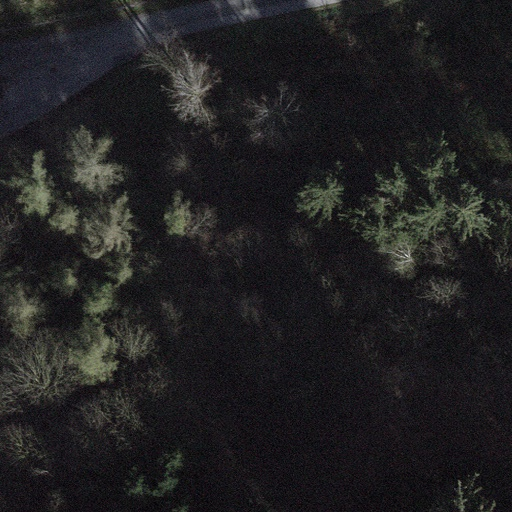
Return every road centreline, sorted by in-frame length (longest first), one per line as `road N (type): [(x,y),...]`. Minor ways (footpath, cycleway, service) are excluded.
road 1 (track): [(14,109),(432,160),(511,148)]
road 2 (track): [(0,62),(302,0)]
